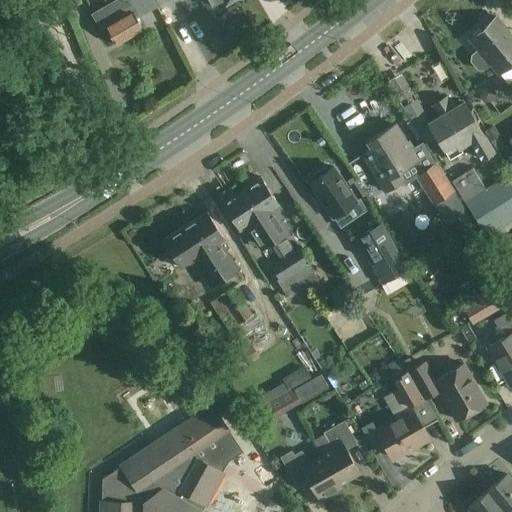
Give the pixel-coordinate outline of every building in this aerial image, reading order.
[(128,0),(134,9),(150,0),(128,0)] [(142,28),(132,10),(104,26),(114,44),(142,28)] [(483,69),(487,64),(490,62),(500,73),(511,62),(511,35),(495,16),(470,39),(477,47),(471,53),(471,60),(477,68),(483,69)] [(419,73),(412,64),(400,72),(393,61),(378,70),(392,91),(419,73)] [(460,146),(470,141),(481,159),(493,151),(465,103),(455,109),(447,95),(431,103),(439,119),(430,124),(451,159),(463,151),(460,146)] [(373,148),(364,154),(387,191),(403,181),(404,184),(417,176),(415,173),(435,160),(423,141),(411,149),(396,125),(369,142),(373,148)] [(486,130),(492,140),(499,136),(500,135),(494,125),(486,130)] [(454,191),(435,160),(415,173),(417,176),(433,204),(435,203),(454,191)] [(313,179),(309,182),(332,216),(340,227),(349,221),(342,210),(355,201),(332,166),(328,169),(324,167),(313,174),(313,179)] [(472,167),(452,179),(490,242),(509,231),(507,228),(511,224),(511,173),(507,175),(506,173),(484,187),(472,167)] [(261,177),(241,190),(274,241),(275,240),(288,232),(273,209),(279,205),(261,177)] [(401,187),(381,200),(390,212),(409,199),(401,187)] [(274,241),(241,190),(222,202),(240,230),(245,226),(260,250),(274,241)] [(419,199),(383,219),(392,235),(428,216),(419,199)] [(172,235),(163,241),(181,268),(190,262),(194,259),(197,262),(207,255),(208,258),(212,255),(213,257),(224,250),(227,248),(222,241),(225,239),(207,212),(172,235)] [(381,223),(355,237),(381,283),(407,268),(381,223)] [(302,281),(306,287),(313,283),(308,275),(315,271),(299,248),(298,246),(285,255),(283,256),(292,270),(293,269),(301,282),(302,281)] [(237,269),(224,250),(213,257),(212,255),(208,258),(207,255),(197,262),(212,285),(237,269)] [(280,258),(270,264),(278,277),(276,278),(285,292),(301,282),(293,269),(292,270),(283,256),(280,258)] [(502,281),(480,294),(489,308),(490,307),(510,295),(502,281)] [(236,286),(221,295),(238,322),(252,313),(236,286)] [(211,302),(241,351),(252,344),(245,333),(262,323),(255,312),(252,313),(238,322),(221,295),(211,302)] [(489,345),(511,384),(511,383),(511,308),(495,318),(505,336),(489,345)] [(252,344),(241,351),(232,357),(240,369),(260,356),(252,344)] [(408,372),(423,398),(424,399),(426,398),(426,397),(438,390),(456,420),(485,402),(461,362),(436,377),(426,359),(407,369),(408,372)] [(409,406),(423,398),(408,372),(407,369),(393,377),(409,406)] [(321,372),(294,387),(302,401),(328,386),(321,372)] [(208,392),(214,402),(225,396),(218,386),(208,392)] [(191,403),(198,414),(211,405),(203,395),(190,403),(191,403)] [(225,396),(214,402),(221,412),(231,406),(225,396)] [(102,477),(100,502),(99,511),(202,511),(206,505),(206,506),(224,474),(218,470),(222,463),(225,464),(228,459),(241,451),(228,431),(229,430),(212,405),(211,405),(198,414),(120,466),(102,477)] [(267,417),(259,411),(250,421),(257,428),(267,417)] [(428,439),(412,411),(377,431),(393,459),(428,439)] [(319,452),(321,456),(339,484),(359,473),(346,450),(357,443),(344,421),(323,433),(331,446),(319,452)] [(321,456),(310,462),(303,450),(294,455),(292,451),(280,458),(297,487),(308,481),(320,500),(341,488),(339,484),(321,456)] [(504,511),(511,511),(511,480),(507,474),(486,491),(487,492),(488,491),(504,511)] [(504,511),(488,491),(487,492),(468,507),(471,511),(504,511)]
